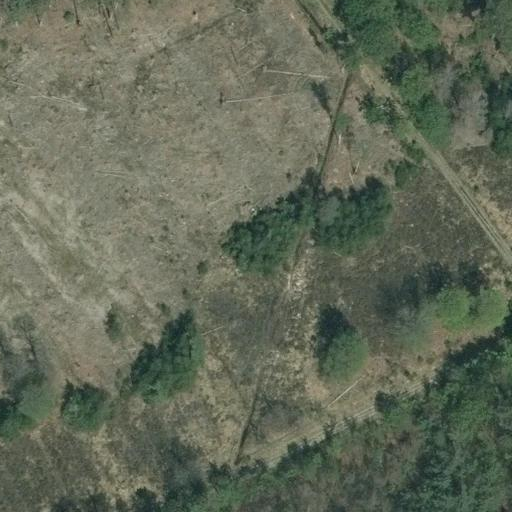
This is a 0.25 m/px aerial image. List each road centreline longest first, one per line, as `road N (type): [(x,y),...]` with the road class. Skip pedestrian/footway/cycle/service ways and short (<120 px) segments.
road 1 (track): [(176,511),(511,336)]
road 2 (track): [(511,251),(324,0)]
